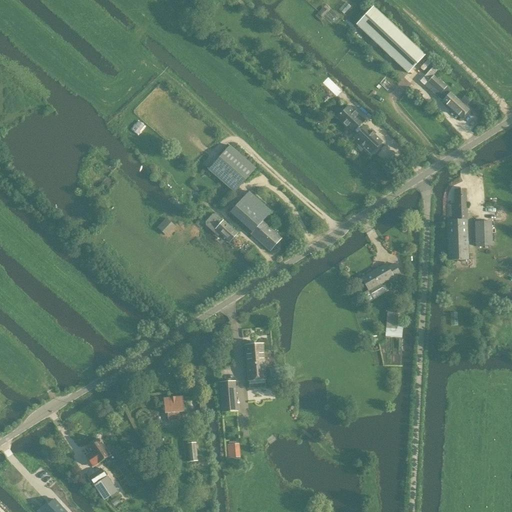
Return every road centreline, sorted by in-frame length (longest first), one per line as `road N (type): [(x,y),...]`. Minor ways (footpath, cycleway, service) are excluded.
road 1 (tertiary): [(0,443),(511,121)]
road 2 (track): [(414,511),(426,177)]
road 3 (track): [(177,333),(0,174)]
